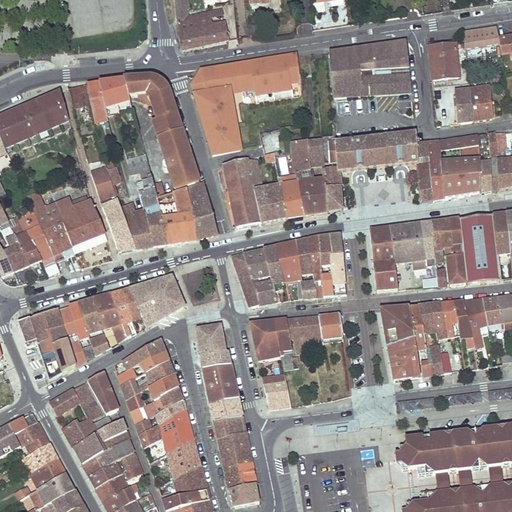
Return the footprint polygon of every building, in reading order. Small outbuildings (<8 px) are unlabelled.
[(229,41),(225,24),(213,27),(211,19),(210,14),(188,19),(186,11),(188,11),(186,0),(174,0),(179,39),(181,52),(229,41)] [(325,13),(324,4),(313,5),(311,6),(312,15),(325,13)] [(499,40),(497,30),(463,35),(465,51),(499,46),(499,40)] [(511,48),(511,37),(499,40),(499,46),(501,54),(510,53),(509,49),(511,48)] [(458,46),(458,41),(428,44),(429,49),(456,46),(458,46)] [(409,71),(406,44),(329,55),(332,99),(376,97),(375,79),(374,73),(409,71)] [(459,78),(456,46),(429,49),(432,81),(459,78)] [(302,96),(297,57),(271,61),(273,74),(266,75),(264,62),(237,66),(239,80),(241,93),(243,106),(302,96)] [(273,74),(271,61),(264,62),(266,75),(273,74)] [(239,80),(237,66),(226,68),(228,82),(239,80)] [(241,93),(239,80),(228,82),(226,68),(213,70),(216,89),(212,90),(213,94),(230,91),(231,95),(241,93)] [(230,113),(234,112),(231,95),(230,91),(213,94),(212,90),(216,89),(213,70),(200,73),(191,88),(194,98),(204,99),(205,108),(198,109),(200,117),(207,120),(209,133),(207,137),(209,146),(214,144),(216,156),(241,151),(237,131),(233,132),(232,126),(220,128),(219,121),(231,119),(230,113)] [(410,76),(409,71),(374,73),(375,79),(410,76)] [(412,95),(410,76),(375,79),(376,97),(412,95)] [(140,97),(150,87),(149,80),(146,81),(124,82),(129,98),(138,97),(140,97)] [(166,89),(163,86),(162,85),(155,82),(149,80),(150,87),(140,97),(138,97),(139,103),(147,106),(152,106),(156,106),(164,98),(170,96),(166,89)] [(129,98),(124,82),(99,85),(99,87),(105,111),(130,104),(129,98)] [(443,100),(442,84),(433,84),(435,101),(443,100)] [(88,90),(87,86),(68,90),(73,111),(91,107),(88,90)] [(105,111),(99,87),(88,90),(91,107),(94,124),(108,121),(105,111)] [(492,121),(489,89),(470,92),(473,124),(474,123),(473,119),(476,118),(477,123),(492,121)] [(473,124),(470,92),(456,94),(459,126),(473,124)] [(61,125),(60,122),(64,120),(66,123),(69,122),(61,93),(0,118),(0,138),(3,146),(8,144),(10,148),(16,145),(15,141),(19,139),(21,143),(28,140),(26,136),(31,134),(32,138),(39,135),(37,131),(42,129),(43,133),(50,130),(48,126),(53,124),(55,128),(61,125)] [(190,156),(170,96),(164,98),(156,106),(161,122),(158,123),(153,125),(166,164),(178,160),(190,156)] [(205,108),(204,99),(194,98),(198,109),(205,108)] [(161,122),(156,106),(152,106),(158,123),(161,122)] [(209,133),(207,120),(200,117),(207,137),(209,133)] [(236,125),(235,118),(231,119),(219,121),(220,128),(232,126),(236,125)] [(110,123),(97,125),(99,139),(112,137),(110,123)] [(270,143),(268,134),(261,136),(263,145),(270,143)] [(511,189),(511,161),(507,162),(506,153),(504,134),(495,135),(497,161),(499,193),(511,189)] [(497,161),(495,135),(488,137),(491,163),(492,194),(492,193),(492,190),(494,189),(498,192),(498,193),(499,193),(497,161)] [(416,136),(336,146),(339,175),(417,166),(415,146),(417,146),(416,136)] [(492,194),(491,163),(488,137),(481,137),(481,141),(479,141),(479,138),(478,138),(480,156),(480,163),(481,195),(482,195),(481,192),(484,192),(491,194),(492,194)] [(478,138),(439,144),(442,172),(445,201),(451,200),(451,198),(458,197),(458,199),(481,195),(480,163),(474,163),(461,164),(461,158),(474,157),(480,156),(478,138)] [(342,212),(339,175),(336,146),(335,140),(322,141),(322,144),(325,167),(332,166),(333,171),(325,171),(325,182),(328,215),(342,212)] [(310,168),(308,154),(308,145),(308,143),(292,145),(295,175),(311,172),(310,168)] [(325,167),(322,144),(308,145),(308,154),(310,168),(325,167)] [(442,172),(439,144),(434,145),(434,146),(429,147),(429,145),(428,145),(430,172),(442,172)] [(433,203),(430,172),(428,145),(417,146),(415,146),(417,166),(421,204),(422,204),(422,203),(430,201),(430,204),(433,203)] [(0,171),(12,168),(9,155),(0,157),(0,171)] [(193,165),(190,156),(178,160),(181,169),(193,165)] [(276,163),(274,156),(265,157),(266,165),(270,164),(276,163)] [(140,175),(139,166),(147,164),(145,158),(127,162),(131,177),(140,175)] [(181,169),(178,160),(166,164),(165,164),(164,166),(163,167),(163,169),(163,170),(165,172),(167,173),(169,172),(181,169)] [(248,162),(223,169),(237,231),(262,226),(255,193),(248,162)] [(263,191),(257,163),(248,162),(255,193),(263,191)] [(120,183),(116,170),(115,170),(113,163),(105,165),(106,169),(117,202),(120,201),(114,186),(120,183)] [(91,175),(106,169),(105,165),(104,164),(93,167),(89,168),(91,175)] [(152,182),(147,165),(147,164),(139,166),(140,175),(141,179),(147,178),(148,183),(152,182)] [(199,185),(193,165),(181,169),(169,172),(175,192),(199,185)] [(117,202),(106,169),(91,175),(103,210),(119,254),(135,251),(121,211),(117,202)] [(328,215),(325,182),(312,183),(311,172),(295,175),(296,177),(299,197),(304,218),(328,215)] [(445,201),(442,172),(430,172),(433,203),(435,203),(434,202),(442,200),(442,201),(445,201)] [(304,218),(299,197),(296,177),(282,179),(283,187),(280,187),(287,221),(304,218)] [(153,186),(152,182),(148,183),(142,184),(145,193),(155,191),(153,186)] [(165,196),(162,184),(153,186),(155,191),(157,198),(165,196)] [(211,212),(203,186),(186,192),(194,225),(197,242),(218,237),(212,217),(210,217),(209,212),(211,212)] [(287,221),(280,187),(263,191),(255,193),(262,226),(287,221)] [(162,215),(157,200),(157,198),(155,191),(145,193),(140,195),(139,195),(144,212),(147,221),(153,248),(168,246),(162,215)] [(197,242),(194,225),(186,192),(174,195),(178,212),(173,212),(170,197),(157,200),(162,215),(168,246),(197,242)] [(105,236),(91,203),(88,204),(86,199),(71,205),(70,201),(45,210),(39,194),(27,199),(35,215),(38,222),(44,238),(53,257),(62,253),(72,249),(105,236)] [(8,223),(0,206),(0,228),(8,224),(9,224),(8,223)] [(153,248),(147,221),(144,212),(135,216),(133,207),(121,211),(135,251),(153,248)] [(38,222),(35,215),(27,219),(30,225),(38,222)] [(493,217),(497,257),(502,257),(510,256),(509,244),(506,216),(493,217)] [(493,217),(459,221),(467,286),(500,282),(497,257),(493,217)] [(41,262),(27,235),(26,235),(20,223),(18,219),(13,222),(16,228),(11,230),(16,239),(25,258),(30,267),(41,262)] [(53,257),(44,238),(38,222),(30,225),(27,219),(20,223),(26,235),(27,235),(41,262),(53,257)] [(445,249),(449,287),(467,286),(459,221),(448,223),(452,248),(445,249)] [(431,225),(436,262),(436,264),(444,263),(443,249),(445,249),(452,248),(448,223),(431,225)] [(25,258),(16,239),(11,230),(8,224),(0,228),(0,231),(1,233),(8,230),(10,235),(4,238),(11,252),(4,255),(14,274),(30,267),(25,258)] [(421,226),(426,262),(426,263),(436,262),(431,225),(421,226)] [(389,230),(394,266),(412,264),(426,262),(421,226),(389,230)] [(370,232),(376,294),(398,292),(394,266),(389,230),(370,232)] [(75,255),(107,242),(105,236),(72,249),(75,255)] [(347,296),(343,270),(340,236),(329,238),(331,267),(332,275),(332,277),(334,297),(347,296)] [(331,267),(329,238),(319,239),(321,268),(331,267)] [(321,275),(321,268),(319,239),(308,241),(313,276),(313,277),(321,276),(321,275)] [(313,276),(308,241),(297,244),(301,277),(313,276)] [(301,277),(297,244),(275,249),(284,285),(297,283),(299,300),(303,300),(301,285),(301,282),(301,277)] [(2,251),(0,248),(0,275),(2,279),(14,274),(4,255),(2,251)] [(75,255),(72,249),(62,253),(64,260),(75,255)] [(284,285),(275,249),(264,252),(270,277),(272,283),(275,294),(285,291),(284,285)] [(270,277),(264,252),(244,256),(252,281),(270,277)] [(64,260),(62,253),(53,257),(56,264),(64,260)] [(252,281),(244,256),(233,259),(250,309),(260,307),(254,287),(252,281)] [(56,264),(53,257),(41,262),(45,269),(56,264)] [(426,262),(412,264),(413,271),(427,269),(426,263),(426,262)] [(427,271),(430,289),(439,288),(437,272),(437,270),(427,271)] [(437,272),(439,288),(447,288),(445,271),(437,272)] [(334,297),(332,277),(321,278),(322,285),(323,298),(334,297)] [(156,324),(184,308),(172,279),(151,285),(152,286),(157,300),(148,303),(156,324)] [(275,294),(272,283),(254,287),(260,307),(277,304),(276,297),(275,294)] [(315,285),(314,283),(301,285),(303,300),(317,299),(315,285)] [(157,300),(152,286),(151,285),(142,288),(148,303),(157,300)] [(323,298),(322,285),(315,285),(317,299),(323,298)] [(156,324),(148,303),(142,288),(130,291),(142,318),(147,330),(156,324)] [(142,318),(130,291),(129,292),(124,294),(123,293),(122,293),(131,323),(142,318)] [(131,323),(122,293),(111,297),(127,340),(131,338),(126,326),(132,324),(131,323)] [(127,340),(111,297),(92,302),(103,332),(113,329),(119,345),(127,340)] [(511,297),(482,301),(487,327),(497,326),(501,325),(502,330),(505,330),(504,325),(511,323),(511,297)] [(487,327),(482,301),(464,303),(474,349),(474,350),(482,348),(478,329),(487,327)] [(103,332),(92,302),(78,306),(88,337),(103,332)] [(454,304),(458,324),(460,340),(466,340),(467,350),(474,349),(464,303),(454,304)] [(440,306),(447,339),(454,338),(451,325),(458,324),(454,304),(440,306)] [(88,337),(78,306),(69,308),(77,334),(79,342),(89,339),(88,337)] [(436,334),(437,341),(447,339),(440,306),(430,307),(436,334)] [(418,308),(423,336),(427,335),(436,334),(430,307),(418,308)] [(82,351),(79,342),(72,344),(70,337),(77,334),(69,308),(58,311),(76,369),(86,363),(82,351)] [(409,309),(414,342),(416,353),(426,351),(424,338),(423,336),(418,308),(409,309)] [(389,311),(382,320),(388,349),(414,342),(409,309),(408,309),(409,315),(409,314),(410,317),(406,318),(405,310),(389,311)] [(76,369),(58,311),(57,312),(59,315),(50,318),(49,315),(39,318),(58,379),(76,369)] [(322,340),(343,338),(340,316),(319,319),(322,340)] [(58,379),(39,318),(18,325),(27,349),(37,346),(49,384),(58,379)] [(322,343),(319,319),(286,322),(274,323),(281,358),(281,359),(281,361),(283,361),(285,372),(299,369),(298,358),(291,359),(290,357),(292,353),(290,342),(293,341),(296,355),(303,354),(303,352),(302,347),(322,343)] [(250,326),(258,363),(281,358),(274,323),(250,326)] [(220,328),(198,331),(200,354),(201,357),(203,370),(231,366),(227,353),(225,354),(220,328)] [(79,342),(77,334),(70,337),(72,344),(79,342)] [(109,350),(105,337),(90,342),(92,348),(95,358),(109,350)] [(426,351),(431,377),(444,375),(440,356),(439,351),(438,347),(430,349),(428,337),(424,338),(426,351)] [(141,366),(165,354),(160,342),(122,362),(128,372),(133,370),(141,366)] [(388,349),(394,383),(411,380),(410,369),(419,368),(416,353),(414,342),(388,349)] [(303,352),(323,348),(322,343),(302,347),(303,352)] [(95,358),(92,348),(82,351),(86,363),(95,358)] [(511,350),(501,352),(503,365),(511,363),(511,350)] [(146,375),(169,363),(165,354),(141,366),(146,375)] [(440,356),(444,375),(451,374),(448,355),(440,356)] [(152,387),(174,376),(169,363),(146,375),(150,382),(146,385),(138,389),(134,381),(121,387),(127,402),(139,395),(149,389),(152,387)] [(421,365),(424,379),(431,377),(428,363),(421,365)] [(231,366),(203,370),(211,407),(238,401),(231,366)] [(421,379),(419,368),(410,369),(411,380),(420,379),(421,379)] [(138,379),(133,370),(128,372),(118,377),(121,387),(134,381),(138,379)] [(119,411),(104,374),(87,383),(105,416),(106,417),(119,411)] [(155,403),(179,390),(174,376),(152,387),(149,389),(155,403)] [(262,379),(264,388),(286,384),(284,376),(262,379)] [(105,416),(87,383),(73,391),(80,405),(87,416),(91,423),(105,416)] [(291,408),(286,384),(264,388),(269,412),(291,408)] [(157,417),(183,402),(179,390),(155,403),(144,408),(149,420),(157,417)] [(56,418),(80,405),(73,391),(49,405),(56,418)] [(144,408),(139,395),(127,402),(131,413),(144,408)] [(238,401),(211,407),(213,417),(213,418),(214,422),(215,423),(242,418),(238,401)] [(158,427),(186,412),(183,402),(157,417),(158,422),(151,426),(148,428),(150,431),(158,427)] [(194,442),(186,412),(158,427),(161,441),(163,440),(167,451),(168,456),(194,442)] [(0,459),(21,449),(14,438),(37,425),(32,415),(0,432),(0,459)] [(94,438),(98,435),(91,423),(87,416),(82,419),(85,424),(78,428),(76,424),(64,431),(73,449),(94,438)] [(98,433),(112,426),(109,418),(94,426),(98,433)] [(242,418),(215,423),(215,424),(219,441),(246,434),(242,418)] [(150,431),(148,428),(151,426),(149,420),(141,424),(136,427),(139,437),(150,431)] [(105,446),(127,434),(123,422),(99,435),(105,446)] [(49,446),(37,425),(14,438),(21,449),(22,448),(25,447),(29,453),(26,455),(19,458),(21,461),(22,461),(26,458),(49,446)] [(161,441),(158,427),(150,431),(139,437),(144,451),(155,445),(161,441)] [(511,427),(406,440),(407,447),(410,471),(417,470),(418,478),(435,476),(448,474),(458,473),(470,471),(489,469),(501,468),(511,466),(511,427)] [(108,453),(129,441),(127,434),(105,446),(108,453)] [(246,434),(219,441),(226,470),(251,464),(246,434)] [(105,446),(99,435),(98,435),(94,438),(103,455),(108,453),(105,446)] [(103,455),(94,438),(73,449),(82,466),(97,459),(103,455)] [(122,461),(134,455),(128,442),(130,441),(129,441),(108,453),(103,455),(97,459),(103,471),(115,465),(122,461)] [(200,467),(194,442),(168,456),(167,457),(173,481),(200,467)] [(162,459),(159,453),(155,445),(144,451),(150,467),(159,461),(162,459)] [(34,473),(56,460),(49,446),(26,458),(34,473)] [(410,471),(407,447),(399,448),(400,456),(401,465),(402,472),(410,471)] [(168,456),(167,451),(159,453),(162,459),(167,457),(168,456)] [(139,468),(134,455),(122,461),(126,469),(128,473),(139,468)] [(34,473),(26,458),(22,461),(23,463),(22,463),(28,476),(34,473)] [(103,471),(97,459),(82,466),(89,478),(103,471)] [(66,476),(56,460),(34,473),(28,476),(27,477),(29,481),(32,479),(36,477),(43,489),(66,476)] [(151,470),(161,464),(159,461),(150,467),(151,470)] [(251,464),(226,470),(230,492),(256,487),(251,464)] [(96,490),(122,477),(119,472),(115,465),(103,471),(89,478),(96,490)] [(207,491),(200,467),(173,481),(177,494),(161,498),(162,502),(207,491)] [(129,490),(125,483),(134,479),(133,478),(142,474),(139,468),(128,473),(122,477),(96,490),(103,503),(129,490)] [(501,468),(489,469),(490,478),(491,487),(503,485),(502,476),(501,468)] [(128,473),(126,469),(119,472),(122,477),(128,473)] [(470,471),(458,473),(459,481),(460,490),(472,489),(471,480),(470,471)] [(448,474),(435,476),(436,484),(438,493),(450,492),(449,483),(448,474)] [(37,511),(42,510),(72,494),(75,493),(66,476),(43,489),(39,491),(30,496),(37,510),(36,511),(37,511)] [(43,489),(36,477),(32,479),(39,491),(43,489)] [(420,495),(421,503),(413,503),(414,511),(511,511),(511,484),(503,485),(491,487),(472,489),(460,490),(450,492),(438,493),(420,495)] [(138,493),(135,486),(129,490),(132,496),(138,493)] [(256,487),(230,492),(233,510),(260,504),(256,487)] [(20,501),(29,496),(26,489),(16,495),(20,501)] [(117,511),(135,503),(132,496),(129,490),(103,503),(106,508),(107,508),(108,511),(117,511)] [(166,511),(170,511),(210,501),(207,491),(162,502),(166,511)] [(73,511),(83,507),(76,495),(74,496),(72,494),(42,510),(43,511),(73,511)] [(212,511),(210,501),(170,511),(212,511)] [(140,511),(135,503),(117,511),(140,511)] [(414,511),(413,503),(406,504),(407,511),(406,511),(414,511)]
